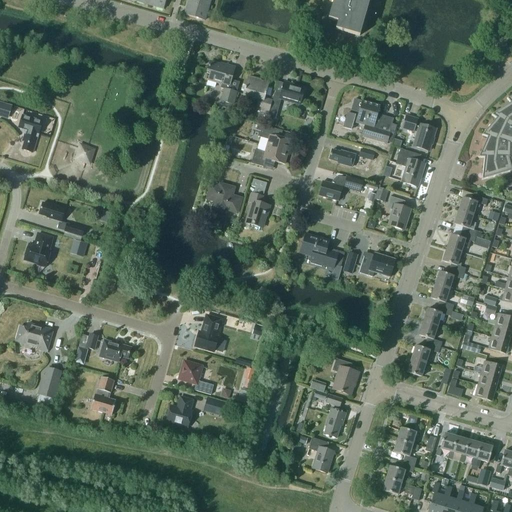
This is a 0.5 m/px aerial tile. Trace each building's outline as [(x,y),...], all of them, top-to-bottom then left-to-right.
[(152,0),(151,5),(163,9),(166,0),(152,0)] [(333,0),(328,19),(337,21),(335,29),(359,36),(369,0),(333,0)] [(204,21),(208,7),(188,2),(185,15),(204,21)] [(224,108),(230,109),(232,104),(233,105),(237,92),(228,90),(234,68),(220,64),(220,65),(210,62),(207,72),(210,73),(207,85),(215,88),(216,82),(225,85),(220,101),(225,103),(224,108)] [(255,109),(268,113),(272,101),(264,99),(269,84),(260,81),(261,80),(248,76),(242,95),(258,99),(255,109)] [(300,105),(304,90),(292,86),(293,85),(284,82),(281,92),(275,90),(270,107),(278,110),(281,99),(300,105)] [(361,137),(386,144),(393,119),(377,114),(379,107),(362,102),(357,118),(354,117),(355,116),(347,113),(343,128),(351,130),(353,121),(356,122),(356,123),(365,126),(361,137)] [(511,164),(511,102),(498,112),(500,114),(486,130),(487,131),(490,132),(481,151),(482,152),(482,151),(485,152),(482,173),(483,173),(486,172),(487,178),(487,179),(510,172),(510,165),(511,164)] [(0,103),(0,111),(9,114),(12,107),(0,103)] [(22,150),(33,153),(42,121),(22,115),(18,128),(26,130),(22,141),(24,142),(22,150)] [(402,128),(413,132),(417,120),(406,116),(402,128)] [(268,140),(266,147),(285,152),(289,140),(270,135),(270,134),(268,133),(270,127),(258,124),(256,130),(260,132),(259,137),(268,140)] [(413,146),(429,151),(435,130),(420,125),(413,146)] [(395,145),(401,147),(403,141),(397,139),(395,145)] [(285,152),(266,147),(265,152),(255,149),(251,164),(263,167),(265,161),(271,163),(272,161),(284,165),(288,152),(285,152)] [(80,148),(77,157),(86,160),(89,151),(80,148)] [(359,157),(372,160),(374,153),(361,149),(359,157)] [(401,182),(417,188),(425,164),(419,162),(421,155),(400,149),(395,164),(406,167),(401,182)] [(337,163),(351,167),(355,155),(340,151),(340,152),(331,150),(329,160),(337,162),(337,163)] [(343,188),(360,192),(363,181),(346,177),(343,188)] [(253,180),(251,186),(264,191),(266,184),(253,179),(253,180)] [(318,196),(337,201),(342,187),(322,182),(318,196)] [(363,187),(376,191),(378,186),(365,182),(363,187)] [(237,213),(241,199),(231,196),(234,188),(219,184),(218,187),(211,185),(208,195),(215,198),(211,212),(226,216),(227,210),(237,213)] [(374,199),(384,202),(388,191),(378,188),(374,199)] [(268,213),(270,206),(261,203),(263,197),(251,193),(248,202),(251,203),(245,224),(252,226),(253,224),(262,227),(267,212),(268,213)] [(463,198),(458,211),(473,215),(477,202),(486,205),(487,200),(473,195),(471,200),(463,198)] [(388,226),(404,231),(410,210),(403,207),(405,201),(389,197),(387,205),(394,207),(388,226)] [(39,215),(47,217),(46,218),(61,222),(65,209),(50,204),(50,205),(42,203),(39,215)] [(503,212),(511,214),(511,207),(505,206),(503,212)] [(463,227),(461,232),(475,237),(477,231),(468,229),(473,215),(458,211),(454,224),(463,227)] [(67,224),(64,232),(82,237),(84,229),(67,224)] [(300,247),(304,234),(296,231),(292,245),(300,247)] [(451,235),(447,248),(461,252),(461,253),(466,255),(470,241),(474,242),(475,237),(461,232),(459,237),(451,235)] [(24,260),(38,264),(37,265),(44,267),(44,266),(46,267),(50,251),(49,251),(52,238),(38,234),(34,246),(28,245),(26,252),(25,254),(24,256),(25,258),(24,260)] [(337,279),(344,253),(327,248),(329,241),(305,234),(300,253),(311,257),(309,263),(321,267),(322,266),(333,269),(331,277),(337,279)] [(478,238),(477,244),(491,248),(492,242),(478,238)] [(82,242),(75,240),(73,248),(81,250),(82,242)] [(451,264),(449,269),(464,274),(465,268),(457,266),(461,253),(461,252),(447,248),(442,261),(451,264)] [(348,253),(345,263),(354,266),(358,256),(348,253)] [(363,257),(358,274),(359,274),(359,273),(360,274),(372,277),(374,272),(389,277),(395,259),(375,253),(374,255),(374,256),(364,254),(363,257)] [(439,272),(435,285),(449,289),(453,276),(462,279),(464,274),(449,269),(447,274),(439,272)] [(439,301),(437,306),(452,311),(454,305),(445,303),(449,289),(435,285),(430,298),(439,301)] [(511,291),(505,289),(501,301),(511,304),(511,291)] [(467,297),(465,305),(472,307),(474,299),(467,297)] [(427,309),(423,322),(437,327),(441,313),(450,316),(452,311),(437,306),(436,311),(427,309)] [(453,316),(463,320),(465,315),(455,311),(453,316)] [(487,324),(494,326),(495,325),(511,329),(511,317),(498,314),(496,321),(489,319),(487,324)] [(198,332),(194,346),(198,347),(197,348),(203,350),(204,349),(214,352),(214,351),(218,339),(218,338),(216,337),(221,320),(206,316),(202,333),(198,332)] [(427,338),(425,343),(440,348),(442,342),(433,340),(437,327),(423,322),(419,335),(427,338)] [(20,327),(16,341),(38,348),(37,350),(46,352),(52,331),(28,324),(27,329),(20,327)] [(511,329),(495,325),(494,326),(491,337),(509,342),(511,329)] [(252,334),(262,337),(264,330),(254,327),(252,334)] [(94,350),(98,337),(90,335),(86,348),(94,350)] [(509,342),(491,337),(488,349),(505,354),(509,342)] [(104,341),(99,357),(118,362),(120,357),(128,359),(131,348),(115,344),(111,343),(104,341)] [(461,349),(479,354),(481,347),(463,342),(461,349)] [(415,346),(411,359),(425,364),(429,350),(438,353),(440,348),(425,343),(424,348),(415,346)] [(84,360),(87,351),(78,349),(76,357),(84,360)] [(356,381),(359,373),(349,370),(351,364),(336,359),(332,371),(338,372),(332,390),(340,392),(342,393),(350,395),(351,395),(349,394),(354,380),(356,381)] [(425,364),(411,359),(407,372),(421,377),(425,364)] [(484,361),(481,373),(498,378),(502,367),(484,361)] [(184,362),(179,379),(196,384),(194,391),(211,395),(213,386),(197,381),(201,367),(184,362)] [(48,368),(45,376),(43,376),(38,395),(54,399),(60,381),(58,380),(60,372),(48,368)] [(244,378),(252,381),(255,371),(247,368),(244,378)] [(442,382),(446,384),(451,370),(446,369),(442,382)] [(481,373),(477,385),(495,390),(498,378),(481,373)] [(95,395),(90,409),(111,416),(116,401),(108,399),(109,393),(110,393),(114,381),(101,377),(98,390),(97,396),(95,395)] [(456,380),(451,379),(446,393),(460,398),(463,390),(454,387),(456,380)] [(310,388),(323,392),(326,384),(313,380),(310,388)] [(495,390),(477,385),(474,397),(491,402),(495,390)] [(223,396),(231,399),(233,391),(225,388),(223,396)] [(314,397),(324,401),(327,394),(316,391),(314,397)] [(326,403),(339,407),(342,399),(328,395),(326,403)] [(231,404),(245,408),(247,399),(234,396),(231,404)] [(179,426),(184,427),(186,426),(188,427),(192,413),(189,412),(193,401),(180,397),(177,409),(171,407),(170,406),(166,421),(167,421),(179,424),(179,426)] [(204,410),(221,415),(224,404),(207,399),(204,410)] [(342,426),(346,414),(331,409),(325,426),(326,426),(324,434),(336,438),(340,426),(342,426)] [(400,428),(397,440),(412,445),(416,433),(400,428)] [(441,449),(449,452),(452,452),(456,437),(444,433),(440,448),(437,448),(435,455),(439,457),(441,449)] [(300,442),(306,444),(309,438),(302,436),(300,442)] [(427,447),(433,449),(436,438),(430,436),(427,447)] [(468,440),(456,437),(452,452),(449,452),(447,459),(451,460),(453,453),(461,455),(464,456),(468,440)] [(312,469),(326,473),(333,452),(326,450),(328,443),(312,438),(308,449),(318,452),(312,469)] [(405,456),(403,463),(414,466),(416,459),(409,457),(411,449),(417,451),(418,446),(412,445),(397,440),(393,453),(405,456)] [(480,444),(468,440),(464,456),(461,455),(459,462),(463,463),(465,456),(473,458),(476,459),(480,444)] [(492,447),(480,444),(476,459),(473,458),(471,466),(470,469),(477,471),(477,468),(479,468),(481,461),(488,463),(492,447)] [(501,467),(509,469),(511,469),(511,467),(511,452),(504,450),(500,466),(497,465),(495,472),(499,474),(501,467)] [(386,478),(409,485),(411,480),(403,478),(405,471),(412,473),(414,466),(403,463),(401,470),(389,466),(386,478)] [(482,471),(479,485),(486,487),(490,473),(482,471)] [(420,480),(426,482),(429,476),(422,473),(420,480)] [(409,485),(386,478),(382,491),(398,495),(400,488),(405,490),(404,494),(412,496),(412,498),(419,501),(422,489),(415,487),(409,485)] [(427,511),(440,511),(446,497),(444,496),(436,494),(439,484),(435,483),(431,493),(434,494),(427,511)] [(440,511),(454,511),(458,501),(456,500),(449,498),(451,488),(447,487),(446,488),(444,496),(446,497),(440,511)] [(454,511),(467,511),(470,504),(468,504),(461,502),(464,492),(459,491),(456,500),(458,501),(454,511)] [(471,494),(468,504),(470,504),(467,511),(481,511),(483,508),(473,505),(476,496),(471,494)]
